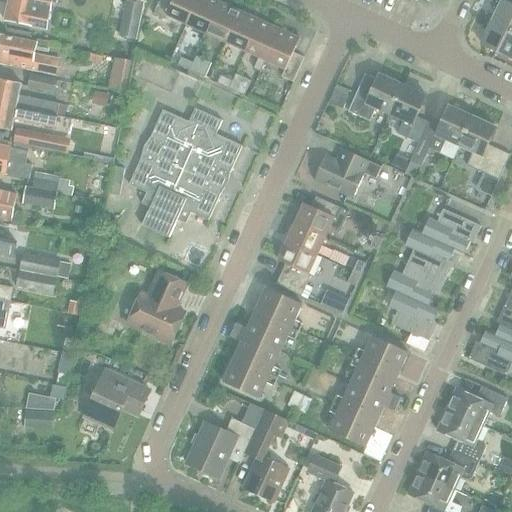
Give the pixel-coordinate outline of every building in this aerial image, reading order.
[(55,4),(55,0),(9,0),(5,22),(31,27),(46,30),(52,3),(55,4)] [(127,0),(120,37),(135,40),(142,3),(127,0)] [(167,16),(187,25),(198,0),(160,0),(154,15),(165,20),(167,16)] [(214,0),(198,0),(187,25),(207,34),(221,3),(214,0)] [(492,23),(511,32),(511,5),(502,0),(492,23)] [(207,34),(226,43),(241,12),(221,3),(207,34)] [(226,43),(246,52),(260,21),(241,12),(226,43)] [(260,21),(246,52),(259,58),(254,69),(261,72),(266,61),(280,30),(260,21)] [(511,59),(511,32),(492,23),(481,44),(511,59)] [(280,30),(266,61),(286,70),(282,77),(293,82),(305,58),(294,53),(300,39),(280,30)] [(59,60),(53,58),(34,55),(36,43),(2,36),(0,45),(0,64),(49,75),(56,76),(59,60)] [(90,54),(89,60),(101,63),(102,56),(90,54)] [(196,56),(193,63),(190,71),(205,78),(212,63),(196,56)] [(114,58),(107,91),(124,95),(131,61),(114,58)] [(182,58),(178,66),(190,71),(193,63),(182,58)] [(233,81),(229,89),(243,95),(250,79),(236,73),(233,81)] [(221,75),(217,84),(229,89),(233,81),(221,75)] [(376,109),(390,115),(403,86),(380,75),(375,85),(363,80),(349,112),(370,122),(376,109)] [(53,93),(55,81),(30,76),(28,88),(53,93)] [(0,79),(0,104),(55,115),(58,105),(19,97),(22,84),(0,79)] [(398,134),(419,144),(428,123),(417,118),(427,96),(403,86),(390,115),(403,121),(398,134)] [(333,91),(328,103),(343,109),(348,97),(333,91)] [(95,92),(93,104),(106,107),(109,95),(95,92)] [(53,128),(55,115),(0,104),(0,129),(11,131),(13,120),(53,128)] [(419,144),(411,161),(418,165),(421,166),(429,148),(440,153),(446,141),(460,147),(473,117),(449,106),(439,128),(428,123),(419,144)] [(186,224),(191,213),(209,221),(221,194),(228,185),(231,173),(243,146),(216,134),(222,121),(196,109),(190,122),(163,110),(151,137),(144,147),(142,158),(129,185),(147,193),(142,204),(151,208),(143,226),(169,238),(178,220),(186,224)] [(489,145),(496,128),(473,117),(460,147),(473,153),(467,167),(499,180),(511,155),(489,145)] [(16,132),(13,145),(65,155),(68,139),(40,133),(39,137),(16,132)] [(0,145),(11,147),(12,136),(0,134),(0,145)] [(0,173),(29,179),(32,165),(26,164),(27,153),(0,147),(0,173)] [(397,154),(391,165),(403,170),(408,159),(397,154)] [(376,179),(382,167),(356,156),(351,167),(326,156),(315,181),(353,199),(365,174),(376,179)] [(37,172),(58,176),(60,164),(39,160),(37,172)] [(115,167),(109,194),(120,196),(125,169),(115,167)] [(31,188),(57,194),(58,194),(61,179),(34,174),(31,188)] [(54,208),(57,194),(31,188),(26,187),(23,202),(54,208)] [(0,218),(12,221),(17,195),(0,191),(0,218)] [(304,204),(296,223),(326,237),(330,228),(339,232),(349,211),(342,208),(316,197),(312,207),(304,204)] [(414,231),(414,232),(463,254),(470,238),(475,240),(481,227),(443,210),(438,223),(431,220),(424,235),(414,231)] [(296,223),(287,242),(318,255),(326,237),(296,223)] [(413,250),(407,262),(445,280),(451,267),(447,265),(453,250),(463,254),(414,232),(406,247),(413,250)] [(378,251),(383,239),(375,236),(370,247),(378,251)] [(0,255),(12,258),(15,243),(0,239),(0,255)] [(281,274),(307,286),(311,276),(309,275),(318,255),(287,242),(278,261),(286,264),(281,274)] [(67,279),(70,264),(24,255),(21,270),(67,279)] [(358,260),(353,272),(361,275),(366,264),(358,260)] [(395,272),(388,287),(438,310),(429,305),(435,290),(440,292),(445,280),(407,262),(401,275),(395,272)] [(52,295),(55,280),(20,272),(17,287),(52,295)] [(142,293),(128,325),(171,345),(186,313),(176,309),(188,284),(160,272),(149,296),(142,293)] [(353,272),(348,283),(356,287),(361,275),(353,272)] [(302,296),(307,286),(281,274),(276,285),(302,296)] [(0,299),(5,300),(10,301),(13,287),(0,284),(0,299)] [(392,324),(429,341),(435,328),(431,326),(438,310),(388,287),(387,288),(398,293),(390,309),(397,312),(392,324)] [(259,314),(299,332),(303,323),(296,320),(303,305),(266,288),(257,308),(261,309),(259,314)] [(0,299),(0,326),(4,328),(10,301),(5,300),(0,299)] [(66,313),(82,316),(85,304),(69,301),(66,313)] [(488,332),(488,333),(511,343),(511,309),(505,307),(500,319),(504,321),(497,337),(488,332)] [(237,323),(234,330),(281,352),(288,337),(295,340),(299,332),(259,314),(252,330),(237,323)] [(238,360),(278,378),(282,370),(274,367),(281,352),(234,330),(231,337),(245,344),(238,360)] [(469,359),(506,376),(511,363),(511,343),(488,333),(480,349),(474,347),(469,359)] [(358,348),(354,357),(394,375),(396,371),(400,372),(409,353),(372,336),(365,352),(358,348)] [(387,391),(394,375),(354,357),(351,365),(358,369),(351,384),(398,405),(401,398),(387,391)] [(274,387),(278,378),(238,360),(236,365),(232,363),(223,383),(260,399),(267,384),(274,387)] [(139,416),(150,391),(117,376),(116,378),(105,373),(86,417),(112,429),(122,408),(139,416)] [(395,412),(398,405),(351,384),(344,399),(337,395),(333,403),(373,422),(380,405),(395,412)] [(457,389),(447,410),(483,426),(489,413),(497,416),(501,415),(508,399),(482,387),(477,398),(457,389)] [(294,391),(288,406),(297,410),(303,396),(294,391)] [(54,411),(56,400),(30,395),(27,409),(54,411)] [(303,396),(297,410),(305,414),(312,400),(303,396)] [(373,422),(333,403),(329,412),(337,415),(330,431),(366,447),(375,428),(371,426),(373,422)] [(205,423),(187,464),(219,479),(234,445),(246,451),(256,429),(256,428),(264,411),(250,405),(242,423),(232,419),(226,432),(205,423)] [(458,440),(453,451),(479,463),(486,447),(485,443),(477,440),(483,426),(447,410),(438,431),(458,440)] [(26,411),(25,428),(54,429),(55,413),(26,411)] [(264,457),(274,435),(281,438),(288,422),(264,411),(245,454),(257,460),(244,490),(273,503),(289,468),(264,457)] [(428,452),(418,473),(454,490),(460,477),(468,480),(472,479),(479,463),(453,451),(448,461),(428,452)] [(345,511),(354,494),(333,484),(341,467),(315,455),(307,473),(326,481),(312,511),(345,511)] [(511,462),(504,459),(499,470),(511,476),(511,472),(511,462)] [(449,502),(454,490),(418,473),(409,494),(431,505),(427,511),(459,511),(461,507),(449,502)] [(495,492),(489,504),(498,507),(503,496),(495,492)]
